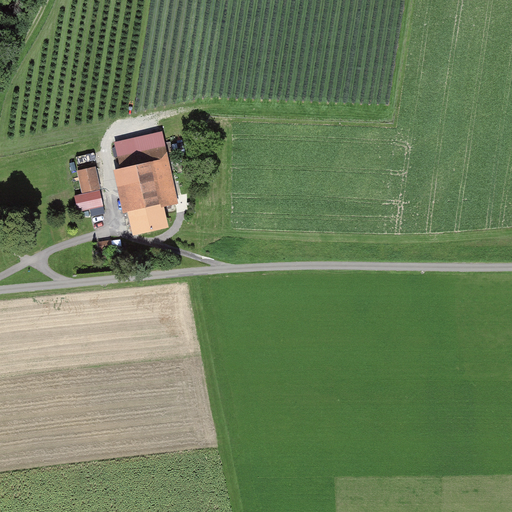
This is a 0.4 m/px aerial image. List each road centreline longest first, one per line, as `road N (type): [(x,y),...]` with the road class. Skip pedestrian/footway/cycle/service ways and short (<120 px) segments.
road 1 (unclassified): [(511,264),(240,270),(0,291)]
road 2 (track): [(240,270),(112,233),(105,164),(112,140)]
road 3 (track): [(0,277),(67,244),(112,233)]
